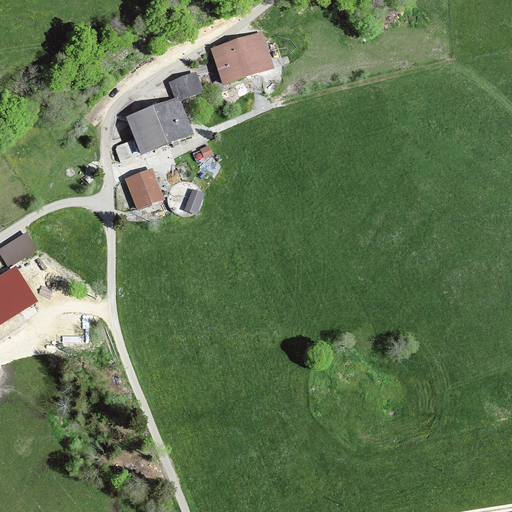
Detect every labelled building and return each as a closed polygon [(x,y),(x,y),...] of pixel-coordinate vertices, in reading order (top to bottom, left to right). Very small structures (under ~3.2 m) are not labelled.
[(250,77),(270,70),(260,39),(240,45),(250,77)] [(239,43),(219,50),(222,58),(218,60),(226,85),(250,77),(239,43)] [(194,75),(171,84),(178,103),(202,94),(194,75)] [(130,143),(136,157),(142,155),(191,136),(178,101),(148,113),(144,106),(143,107),(141,105),(138,104),(134,106),(132,108),(132,111),(133,114),(137,116),(129,120),(136,140),(130,143)] [(136,157),(130,143),(116,148),(121,162),(136,157)] [(140,211),(162,202),(151,171),(128,180),(140,211)] [(27,235),(0,252),(0,254),(8,268),(36,250),(27,235)] [(0,324),(33,304),(13,273),(0,281),(0,324)]
